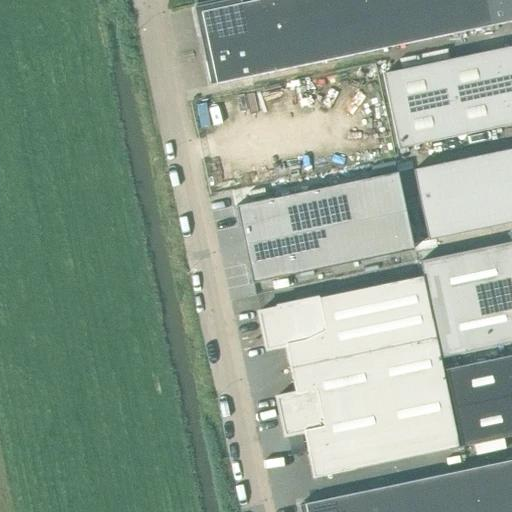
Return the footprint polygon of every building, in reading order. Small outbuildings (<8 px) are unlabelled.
[(239,0),(229,0),(193,8),(199,38),(205,36),(207,45),(247,37),(239,0)] [(239,0),(247,37),(255,76),(294,68),(280,0),(257,0),(241,4),(240,0),(239,0)] [(280,0),(294,68),(333,60),(320,0),(280,0)] [(320,0),(333,60),(373,51),(361,0),(320,0)] [(361,0),(373,51),(412,43),(402,0),(361,0)] [(402,0),(412,43),(451,35),(443,0),(402,0)] [(443,0),(451,35),(490,27),(484,0),(443,0)] [(511,0),(484,0),(490,27),(511,22),(511,0)] [(247,37),(207,45),(209,54),(203,56),(209,86),(255,76),(247,37)] [(511,86),(511,46),(382,74),(390,112),(511,86)] [(511,125),(511,86),(390,112),(398,149),(511,125)] [(511,149),(413,170),(427,241),(511,223),(511,149)] [(396,172),(234,207),(251,284),(413,250),(396,172)] [(511,242),(418,262),(421,276),(434,338),(439,359),(511,343),(511,242)] [(374,351),(383,394),(443,382),(441,371),(439,359),(434,338),(421,276),(276,307),(277,308),(257,313),(265,350),(284,346),(289,369),(374,351)] [(383,394),(374,351),(289,369),(294,393),(275,397),(279,417),(383,394)] [(511,355),(441,371),(443,382),(449,409),(511,395),(511,355)] [(302,432),(307,456),(312,478),(457,448),(449,409),(443,382),(383,394),(279,417),(283,437),(302,432)] [(457,448),(511,436),(511,395),(449,409),(457,448)] [(511,511),(511,460),(500,463),(510,511),(511,511)] [(469,511),(510,511),(500,463),(461,471),(469,511)] [(469,511),(461,471),(422,479),(428,511),(469,511)] [(383,487),(388,511),(428,511),(422,479),(383,487)] [(344,496),(346,511),(388,511),(383,487),(344,496)] [(346,511),(344,496),(298,505),(298,511),(346,511)]
